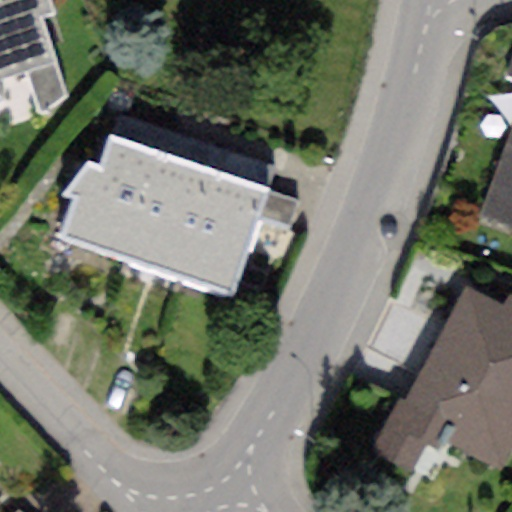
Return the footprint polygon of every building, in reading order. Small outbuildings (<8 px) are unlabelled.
[(0,0),(0,79),(27,70),(40,108),(67,87),(46,20),(58,15),(53,0),(0,0)] [(511,64),(507,77),(511,78),(511,120),(476,219),(511,232),(511,64)] [(167,129),(116,114),(99,167),(87,161),(61,195),(73,197),(60,235),(125,258),(167,129)] [(222,147),(167,129),(125,258),(180,276),(222,147)] [(276,165),(222,147),(180,276),(233,294),(276,165)] [(503,304),(466,285),(407,400),(399,396),(369,456),(420,482),(440,442),(506,475),(511,461),(511,296),(508,295),(503,304)]
